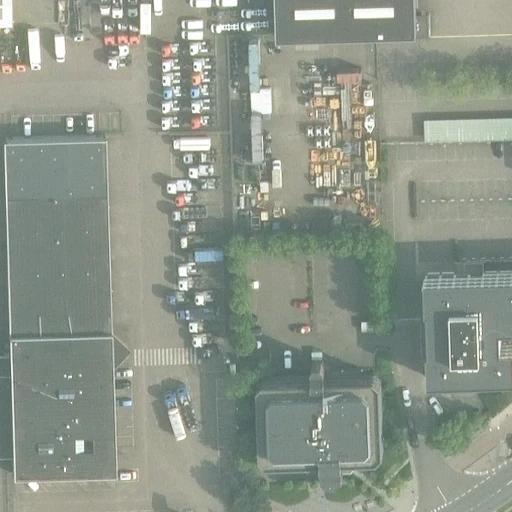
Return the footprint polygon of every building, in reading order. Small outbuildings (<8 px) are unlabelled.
[(0,0),(0,23),(14,23),(12,0),(0,0)] [(417,14),(416,0),(276,0),(277,32),(277,37),(375,34),(403,33),(403,37),(429,36),(429,20),(421,20),(421,14),(417,14)] [(511,116),(424,119),(425,141),(511,138),(511,116)] [(110,334),(106,192),(105,136),(3,139),(9,353),(0,352),(0,454),(12,454),(13,474),(114,471),(111,367),(127,350),(110,334)] [(428,306),(429,326),(429,335),(430,346),(428,347),(429,378),(501,375),(511,375),(511,271),(426,275),(427,306),(428,306)] [(385,318),(361,319),(361,330),(385,329),(385,318)] [(326,364),(323,361),(322,360),(316,360),(312,364),(313,377),(264,379),(258,385),(260,456),(267,462),(322,461),(322,474),(328,479),(337,479),(343,473),(343,470),(351,470),(357,463),(357,459),(378,459),(384,452),(381,381),(375,375),(326,377),(326,364)]
